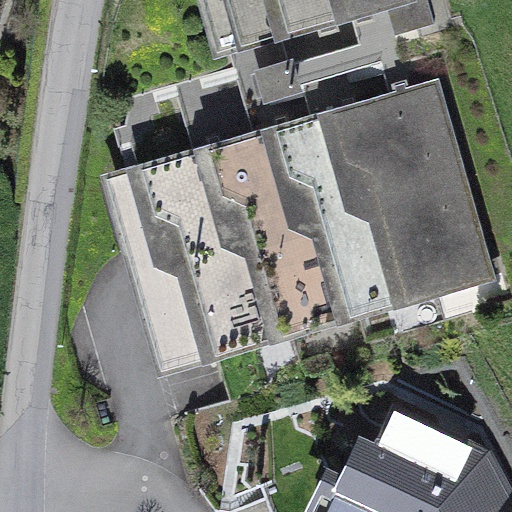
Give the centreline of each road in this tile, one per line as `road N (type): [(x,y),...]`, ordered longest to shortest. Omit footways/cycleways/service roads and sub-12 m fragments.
road 1 (residential): [(24,480),(54,165),(84,0)]
road 2 (residential): [(24,480),(120,492),(149,511)]
